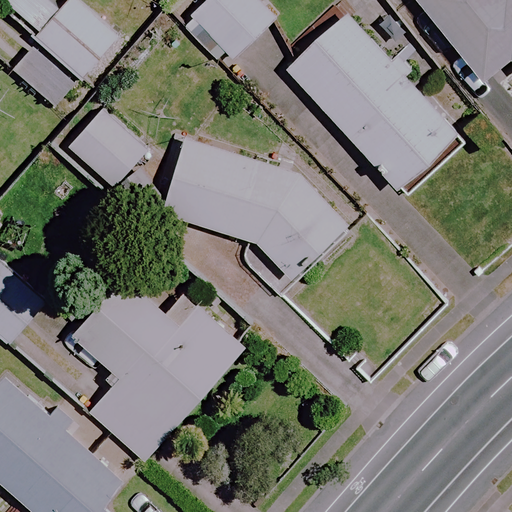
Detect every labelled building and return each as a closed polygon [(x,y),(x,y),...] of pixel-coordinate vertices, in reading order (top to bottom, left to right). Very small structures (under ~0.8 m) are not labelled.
[(74,0),(0,0),(0,3),(80,78),(117,39),(74,0)] [(274,19),(255,0),(200,0),(177,23),(222,70),(274,19)] [(511,0),(416,0),(479,81),(509,59),(511,62),(511,0)] [(458,136),(346,12),(285,68),(396,191),(458,136)] [(71,84),(29,48),(10,70),(52,106),(71,84)] [(146,149),(99,108),(66,146),(112,188),(146,149)] [(300,175),(183,135),(157,209),(255,242),(292,278),(340,228),(300,175)] [(243,347),(145,261),(109,303),(75,341),(115,376),(85,411),(142,462),(243,347)] [(43,301),(0,265),(0,339),(7,346),(43,301)] [(123,479),(6,375),(0,381),(0,483),(32,511),(112,511),(102,502),(123,479)]
